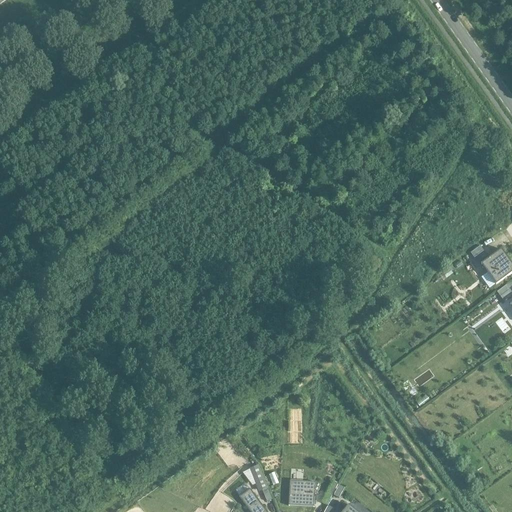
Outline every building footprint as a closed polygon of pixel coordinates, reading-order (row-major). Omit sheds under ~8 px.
[(484,251),(480,246),(470,253),(474,258),(484,251)] [(511,273),(511,264),(501,250),(481,264),(496,285),(511,273)] [(474,258),(477,263),(487,256),(484,251),(474,258)] [(510,290),(507,285),(497,292),(501,297),(510,290)] [(501,297),(504,302),(511,295),(511,292),(510,290),(501,297)] [(501,337),(508,333),(500,321),(493,325),(501,337)] [(259,466),(252,469),(261,491),(262,491),(268,488),(259,466)] [(289,506),(314,507),(315,482),(290,481),(289,506)] [(333,482),(321,503),(327,506),(338,484),(333,482)] [(245,483),(235,491),(240,497),(250,511),(266,511),(250,489),(250,490),(245,483)] [(339,485),(334,496),(339,499),(345,488),(339,485)] [(268,488),(262,491),(267,502),(272,500),(268,488)]
